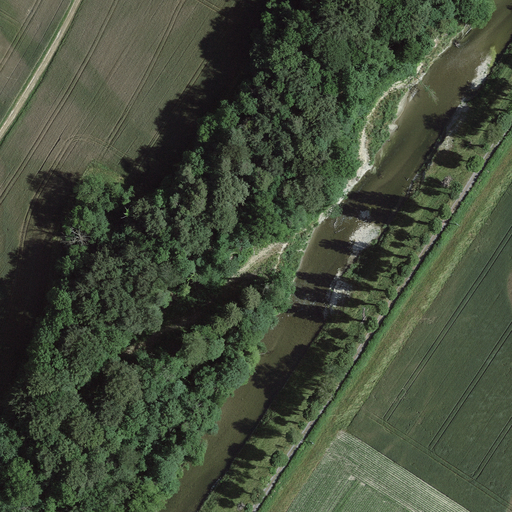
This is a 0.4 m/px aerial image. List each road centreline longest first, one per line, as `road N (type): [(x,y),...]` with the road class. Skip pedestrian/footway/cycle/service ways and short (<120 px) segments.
road 1 (track): [(254,511),(511,123)]
road 2 (track): [(76,0),(0,136)]
